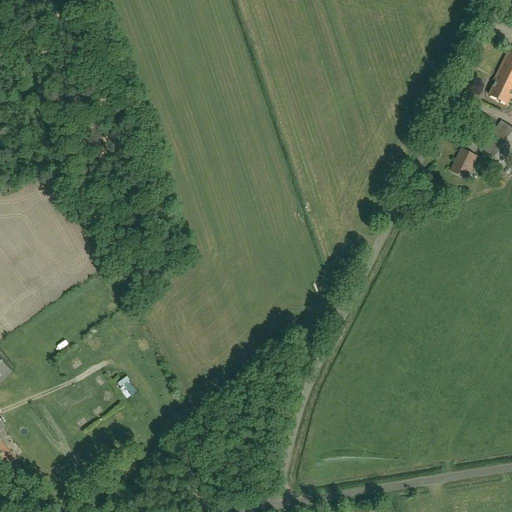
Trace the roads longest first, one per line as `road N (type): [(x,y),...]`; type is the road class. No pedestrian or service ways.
road 1 (unclassified): [(285,503),(296,412),(499,0)]
road 2 (unclassified): [(285,503),(511,466)]
